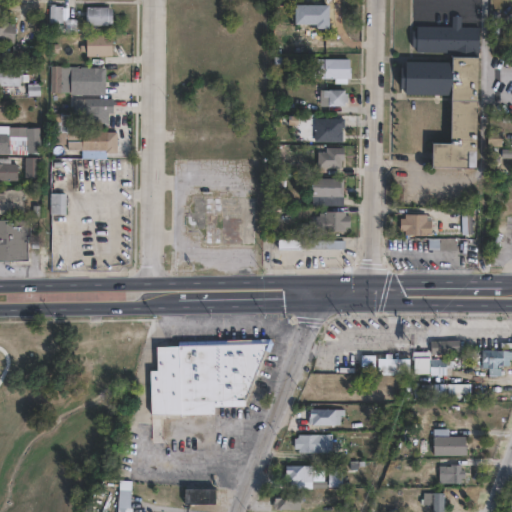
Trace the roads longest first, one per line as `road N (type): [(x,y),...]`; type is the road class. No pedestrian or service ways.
road 1 (primary): [(322,282),(0,284)]
road 2 (tertiary): [(149,283),(151,0)]
road 3 (residential): [(370,282),(373,0)]
road 4 (residential): [(235,511),(324,305),(322,282)]
road 5 (primary): [(305,305),(511,304)]
road 6 (primary): [(0,308),(166,307)]
road 7 (primary): [(166,307),(305,305)]
road 8 (primary): [(502,282),(370,282)]
